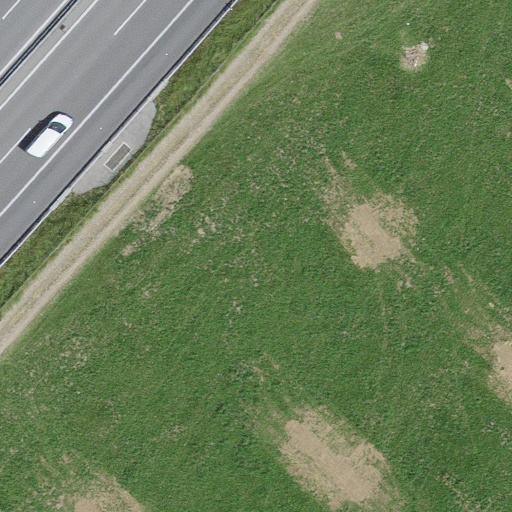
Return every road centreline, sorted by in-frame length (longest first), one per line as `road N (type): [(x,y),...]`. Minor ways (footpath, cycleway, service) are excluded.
road 1 (track): [(0,344),(301,0)]
road 2 (motorway): [(0,235),(214,0)]
road 3 (motorway): [(0,148),(134,0)]
